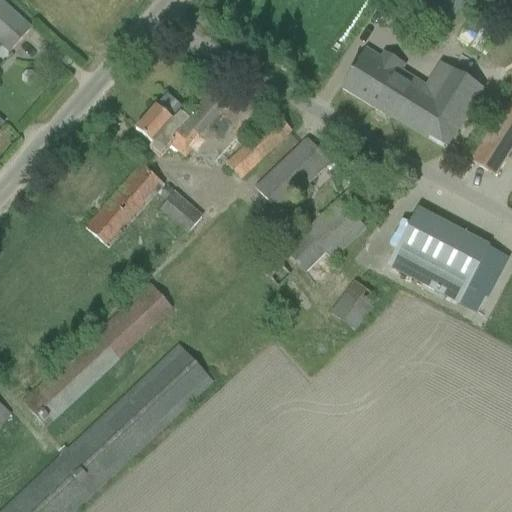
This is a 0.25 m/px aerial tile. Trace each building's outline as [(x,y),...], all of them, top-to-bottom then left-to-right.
[(411,0),(443,21),(456,0),(411,0)] [(0,47),(8,55),(30,30),(0,2),(0,47)] [(434,94),(387,67),(380,62),(382,59),(364,49),(340,89),(443,151),(479,90),(450,73),(446,74),(434,94)] [(148,150),(159,159),(169,148),(184,161),(192,152),(195,154),(210,169),(218,161),(259,113),(238,95),(234,100),(218,86),(187,122),(180,116),(183,112),(165,96),(134,132),(151,146),(148,150)] [(511,109),(506,106),(470,162),(493,177),(511,147),(511,109)] [(290,134),(276,119),(227,165),(241,180),(290,134)] [(266,178),(255,188),(278,213),(328,165),(305,141),(266,178)] [(84,231),(100,244),(109,252),(164,188),(140,167),(84,231)] [(337,203),(323,216),(285,252),(305,273),(324,254),(332,262),(364,231),(337,203)] [(407,229),(386,268),(458,306),(488,249),(416,211),(407,229)] [(262,273),(281,293),(294,280),(290,276),(292,275),(276,259),(262,273)] [(354,283),(348,291),(329,316),(353,334),(373,309),(372,308),(375,302),(372,300),(373,297),(354,283)] [(172,312),(148,286),(19,405),(45,432),(120,363),(119,361),(172,312)] [(77,511),(213,385),(176,348),(1,511),(77,511)] [(0,425),(9,415),(0,407),(0,425)]
